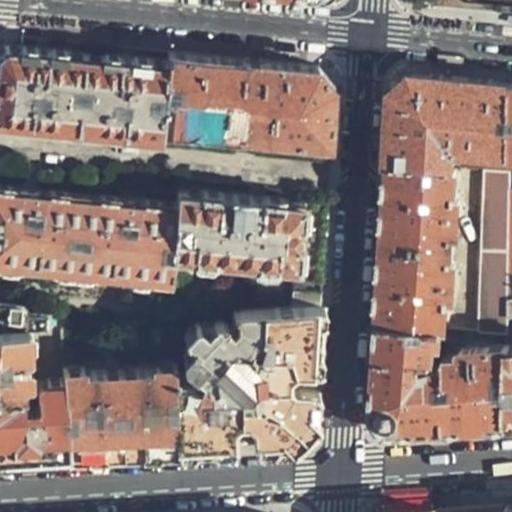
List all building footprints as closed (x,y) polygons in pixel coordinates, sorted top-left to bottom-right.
[(0,120),(76,127),(83,51),(45,47),(8,44),(0,50),(0,120)] [(249,57),(167,49),(167,59),(162,126),(331,141),(335,85),(316,64),(249,57)] [(125,55),(83,51),(76,127),(162,134),(162,126),(167,59),(125,55)] [(393,90),(388,162),(454,167),(454,155),(448,150),(442,150),(443,143),(450,144),(456,149),(510,155),(511,84),(458,79),(415,75),(393,90)] [(454,167),(388,162),(384,232),(378,324),(438,328),(447,328),(447,298),(451,298),(452,282),(446,282),(446,278),(453,278),(453,261),(451,260),(452,233),(455,233),(456,218),(450,218),(451,212),(457,213),(457,196),(454,196),(456,167),(454,167)] [(510,188),(510,171),(484,169),(480,329),(508,331),(508,314),(509,298),(510,188)] [(169,278),(171,252),(176,200),(0,184),(0,267),(18,269),(18,263),(54,265),(54,272),(92,276),(93,270),(129,274),(129,279),(148,282),(149,275),(169,278)] [(294,265),(301,198),(177,186),(176,200),(171,252),(192,255),(192,260),(211,262),(212,256),(254,261),(254,265),(273,268),(274,263),(294,265)] [(321,301),(327,201),(301,198),(294,265),(293,302),(321,301)] [(0,327),(25,326),(42,325),(44,311),(23,308),(19,304),(0,301),(0,327)] [(252,419),(253,442),(277,440),(292,436),(302,430),(309,423),(313,417),(314,412),(316,384),(294,382),(288,377),(289,369),(297,363),(317,364),(321,301),(293,302),(234,306),(235,319),(229,322),(221,314),(198,316),(197,320),(191,319),(183,329),(183,335),(190,340),(180,349),(180,357),(190,365),(184,373),(173,373),(177,446),(205,444),(235,443),(233,418),(238,414),(245,414),(252,419)] [(438,328),(378,324),(373,415),(390,434),(414,432),(442,431),(443,365),(421,365),(421,360),(431,359),(434,357),(434,345),(437,344),(438,328)] [(0,386),(24,387),(23,379),(28,375),(28,363),(24,361),(8,360),(8,355),(24,354),(27,352),(25,326),(0,327),(0,386)] [(443,365),(442,431),(471,429),(506,427),(508,344),(477,346),(464,346),(460,349),(460,352),(448,353),(443,357),(443,365)] [(149,448),(177,446),(173,373),(172,356),(151,358),(151,364),(118,366),(123,450),(149,448)] [(63,376),(69,453),(98,451),(123,450),(118,366),(82,367),(81,363),(62,364),(63,376)] [(24,387),(0,386),(0,456),(18,456),(69,453),(63,376),(36,377),(36,387),(38,403),(30,403),(25,399),(24,387)] [(511,511),(511,502),(505,503),(503,511),(511,511)]
